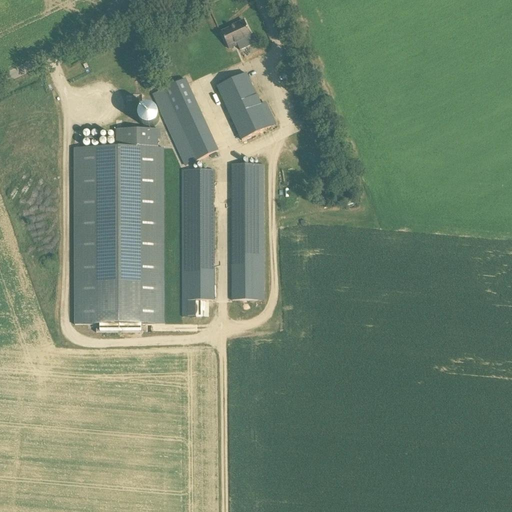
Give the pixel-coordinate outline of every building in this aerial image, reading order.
[(221,34),(228,50),(234,47),(233,45),(251,37),(244,22),(234,27),(234,28),(221,34)] [(217,88),(242,142),(271,128),(246,75),(217,88)] [(186,167),(194,163),(218,152),(185,81),(162,91),(166,101),(162,102),(165,110),(161,112),(161,113),(186,167)] [(141,106),(140,109),(139,113),(140,116),(142,119),(144,122),(148,123),(152,123),(155,122),(158,120),(160,117),(161,113),(161,112),(161,110),(159,106),(157,104),(154,102),(151,101),(147,102),(144,103),(141,106)] [(117,149),(75,149),(75,326),(97,326),(97,333),(143,333),(143,326),(164,326),(164,149),(158,149),(158,131),(117,131),(117,149)] [(263,165),(232,166),(232,302),(264,301),(263,165)] [(213,171),(183,171),(183,301),(183,318),(196,318),(196,317),(203,317),(203,311),(205,311),(205,303),(203,303),(203,302),(196,302),(196,301),(214,302),(213,171)]
